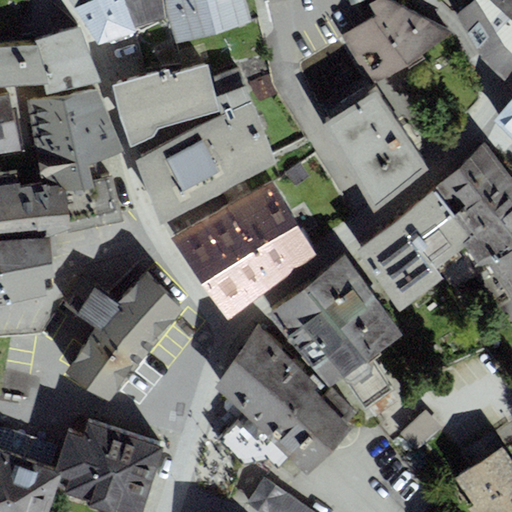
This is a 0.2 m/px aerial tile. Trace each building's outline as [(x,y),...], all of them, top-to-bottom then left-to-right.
[(71,0),(98,44),(135,30),(122,0),(71,0)] [(122,0),(135,30),(168,17),(166,0),(122,0)] [(166,0),(168,17),(175,44),(253,23),(245,0),(166,0)] [(371,83),(452,32),(392,0),(376,0),(370,3),(377,15),(344,34),(371,83)] [(507,81),(511,72),(511,0),(473,0),(466,7),(457,16),(480,56),(507,81)] [(45,94),(100,82),(78,27),(37,40),(44,84),(45,94)] [(0,42),(0,85),(44,84),(37,40),(0,42)] [(216,96),(208,65),(170,75),(168,70),(115,86),(132,146),(152,137),(157,129),(220,111),(216,96)] [(160,224),(276,162),(245,86),(216,96),(220,111),(221,114),(136,159),(160,224)] [(427,166),(376,89),(326,120),(375,208),(427,166)] [(123,153),(97,91),(27,101),(42,186),(60,184),(68,191),(93,188),(92,180),(89,166),(123,153)] [(0,155),(21,151),(10,95),(0,97),(0,155)] [(511,100),(496,122),(511,138),(511,100)] [(439,185),(459,212),(509,177),(483,143),(439,185)] [(71,233),(124,222),(112,176),(92,180),(93,188),(68,191),(71,229),(71,233)] [(511,247),(511,180),(509,177),(459,212),(455,216),(474,241),(466,248),(482,269),(489,264),(511,247)] [(316,255),(271,183),(172,240),(207,291),(229,319),(248,305),(316,255)] [(0,236),(71,229),(68,191),(60,184),(42,186),(21,188),(20,184),(0,186),(0,236)] [(434,190),(397,220),(437,270),(466,248),(474,241),(455,216),(434,190)] [(443,278),(437,270),(397,220),(354,251),(401,311),(443,278)] [(3,306),(47,296),(45,281),(55,278),(50,239),(0,241),(0,302),(2,302),(3,306)] [(511,247),(489,264),(511,295),(511,247)] [(268,315),(299,352),(374,296),(343,255),(268,315)] [(148,353),(184,307),(143,275),(119,306),(83,278),(62,305),(96,331),(65,370),(108,404),(148,353)] [(402,335),(374,296),(299,352),(330,388),(344,379),(371,360),(402,335)] [(264,433),(268,437),(315,391),(319,386),(259,324),(216,389),(223,395),(248,419),(242,426),(258,440),(264,433)] [(393,390),(371,360),(344,379),(366,408),(393,390)] [(0,398),(30,403),(34,379),(0,373),(0,398)] [(322,398),(315,391),(268,437),(306,476),(352,430),(346,424),(357,413),(332,388),(322,398)] [(426,410),(401,434),(417,451),(442,428),(426,410)] [(127,511),(141,511),(165,445),(99,422),(89,418),(83,435),(69,430),(54,471),(63,474),(57,490),(91,502),(91,503),(115,511),(116,511),(117,509),(127,511)] [(511,511),(511,461),(492,432),(463,451),(459,454),(469,469),(456,478),(475,506),(469,510),(470,511),(511,511)] [(49,511),(57,490),(63,474),(54,471),(0,451),(0,511),(49,511)] [(253,511),(312,511),(264,479),(245,506),(253,511)]
